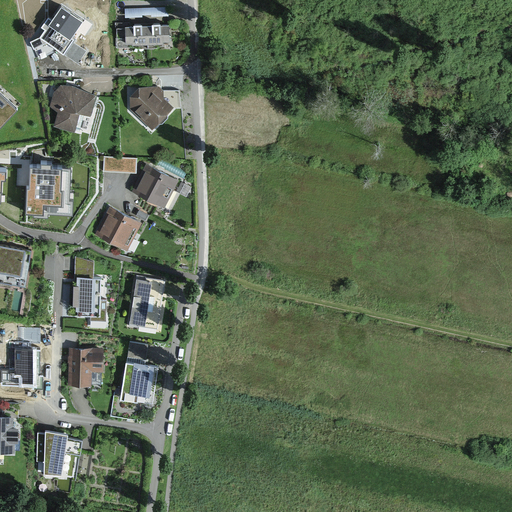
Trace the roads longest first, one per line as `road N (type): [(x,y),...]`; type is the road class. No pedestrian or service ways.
road 1 (track): [(511,343),(202,270)]
road 2 (residential): [(199,295),(203,187),(191,0)]
road 3 (residential): [(59,253),(55,403),(74,419),(161,436)]
road 4 (residential): [(199,295),(182,305),(161,436)]
road 5 (residential): [(118,185),(81,238),(23,230),(0,218)]
